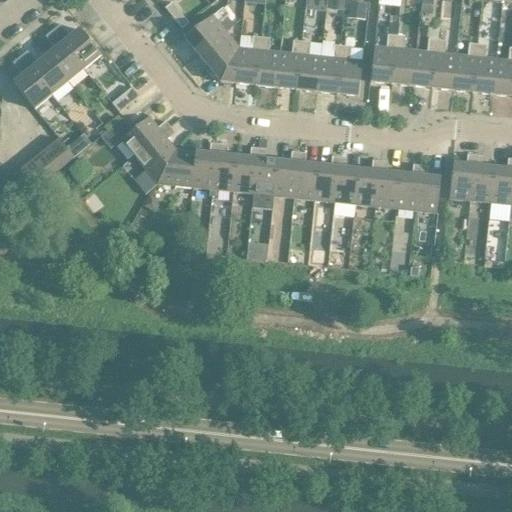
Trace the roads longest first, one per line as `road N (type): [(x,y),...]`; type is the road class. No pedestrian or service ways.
road 1 (secondary): [(511,464),(0,410)]
road 2 (residential): [(511,134),(451,127),(411,142),(199,118),(104,0)]
